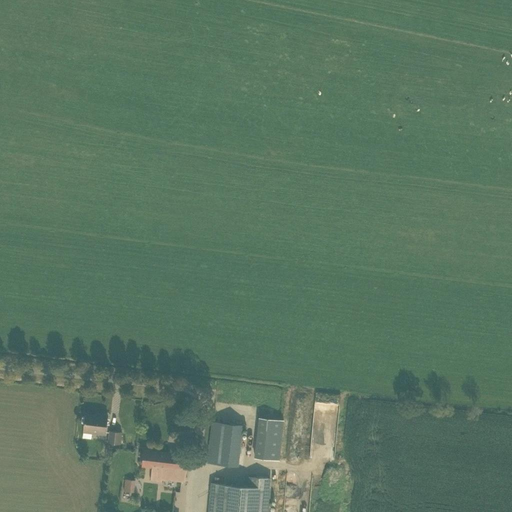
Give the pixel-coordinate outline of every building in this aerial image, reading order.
[(340,393),(316,391),(311,456),(335,457),(340,393)] [(98,416),(85,414),(83,431),(105,434),(107,415),(98,414),(98,416)] [(260,416),(256,456),(281,459),(285,419),(260,416)] [(236,465),(241,425),(212,421),(208,462),(236,465)] [(121,432),(109,430),(108,442),(120,444),(121,432)] [(162,479),(185,481),(188,454),(143,449),(142,466),(152,467),(150,480),(162,482),(162,479)] [(266,511),(270,477),(248,476),(247,485),(211,482),(208,511),(266,511)] [(130,490),(136,491),(136,478),(125,478),(125,489),(122,488),(121,501),(130,501),(130,490)]
